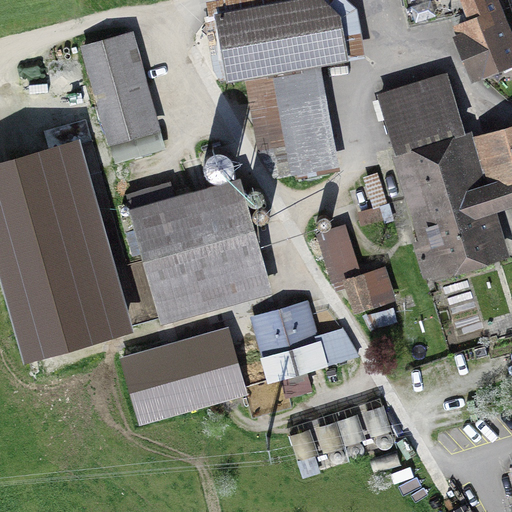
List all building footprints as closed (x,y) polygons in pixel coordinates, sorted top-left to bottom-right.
[(321,0),(291,0),(216,14),(229,79),(247,77),(326,60),(343,59),(339,24),(335,14),(321,0)] [(451,14),(467,1),(467,0),(404,0),(410,20),(451,14)] [(511,60),(511,34),(496,0),(467,0),(467,1),(475,20),(457,28),(479,76),(511,60)] [(134,35),(76,50),(101,151),(160,137),(134,35)] [(326,60),(247,77),(257,148),(279,181),(337,171),(326,60)] [(445,78),(377,99),(420,278),(438,286),(498,273),(511,252),(498,214),(511,211),(511,130),(467,145),(445,78)] [(131,314),(88,117),(0,135),(0,244),(20,337),(131,314)] [(240,182),(139,210),(126,214),(157,327),(272,296),(240,182)] [(359,273),(345,226),(318,234),(333,284),(348,280),(356,307),(395,295),(386,266),(359,273)] [(311,303),(249,319),(264,378),(326,362),(311,303)] [(234,320),(124,344),(138,412),(249,388),(234,320)] [(314,452),(365,433),(353,401),(288,426),(306,473),(320,468),(314,452)]
